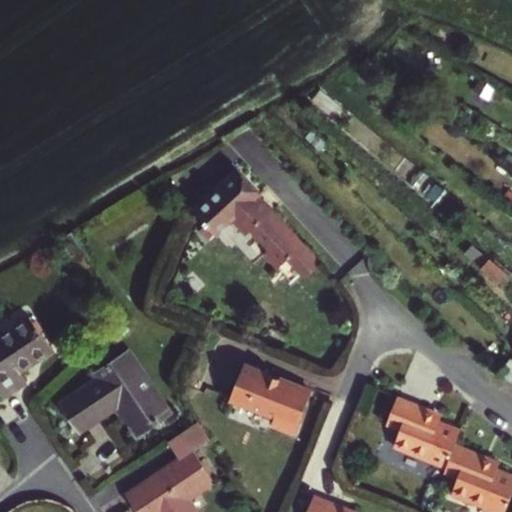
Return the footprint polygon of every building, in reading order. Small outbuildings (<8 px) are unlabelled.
[(261,195),(237,169),(194,209),(216,236),(232,222),(245,237),(250,232),(268,251),(263,256),(276,271),(286,262),(303,281),(321,265),(259,197),(261,195)] [(506,272),(470,244),(464,251),(499,281),(506,272)] [(511,244),(502,257),(511,265),(511,244)] [(30,315),(0,334),(0,394),(2,397),(26,381),(19,371),(52,349),(30,315)] [(511,356),(497,374),(510,383),(511,380),(511,356)] [(130,357),(98,379),(101,384),(90,391),(87,387),(61,405),(78,429),(104,412),(102,410),(114,402),(136,434),(167,414),(130,357)] [(310,393),(243,365),(229,400),(274,418),(271,424),(293,434),(310,393)] [(394,445),(447,467),(456,442),(461,430),(440,421),(440,419),(426,413),(427,410),(397,397),(386,425),(400,431),(394,445)] [(442,416),(427,410),(426,413),(440,419),(442,416)] [(190,496),(214,481),(193,450),(196,447),(209,439),(198,421),(168,441),(179,456),(125,492),(138,511),(194,511),(198,509),(190,496)] [(447,467),(444,474),(457,479),(452,491),(504,511),(506,511),(511,496),(511,473),(498,468),(499,465),(485,460),(488,455),(456,442),(447,467)] [(217,478),(196,447),(193,450),(214,481),(217,478)] [(501,460),(488,455),(485,460),(499,465),(501,460)] [(341,511),(343,506),(314,494),(307,511),(341,511)]
